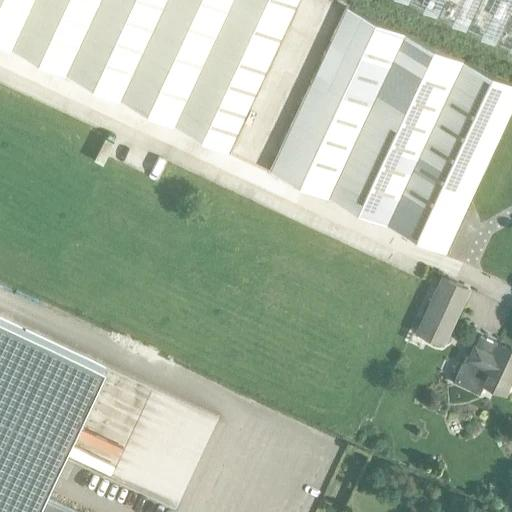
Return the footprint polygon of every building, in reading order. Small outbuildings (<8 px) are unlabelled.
[(0,0),(0,43),(229,151),(298,0),(0,0)] [(511,0),(404,0),(494,42),(511,50),(511,0)] [(511,82),(345,6),(310,82),(270,170),(446,252),(511,109),(511,82)] [(443,342),(453,319),(468,288),(442,276),(417,331),(443,342)] [(0,511),(38,511),(107,367),(0,316),(0,511)] [(511,373),(511,349),(479,334),(470,355),(467,354),(467,353),(466,353),(453,381),(479,392),(479,391),(483,382),(505,392),(511,376),(511,375),(511,373)]
